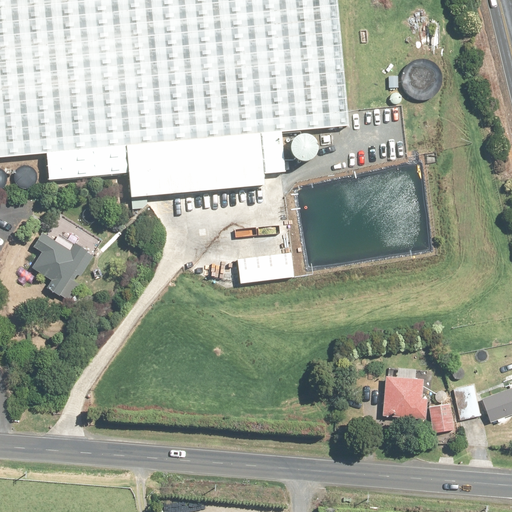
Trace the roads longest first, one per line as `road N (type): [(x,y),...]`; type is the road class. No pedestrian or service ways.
road 1 (tertiary): [(511,485),(0,446)]
road 2 (unknown): [(56,450),(82,395),(180,265),(190,238)]
